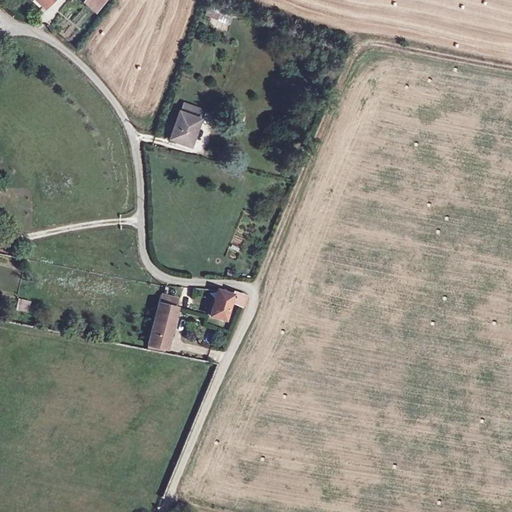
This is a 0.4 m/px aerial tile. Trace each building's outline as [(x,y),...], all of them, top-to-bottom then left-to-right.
[(38,0),(48,8),(54,0),(38,0)] [(106,4),(101,0),(85,0),(84,1),(98,13),(106,4)] [(229,28),(230,11),(205,9),(204,26),(229,28)] [(170,140),(191,147),(199,122),(179,115),(170,140)] [(177,298),(179,291),(164,288),(163,295),(177,298)] [(240,306),(244,296),(233,291),(232,295),(218,290),(210,314),(225,319),(230,303),(240,306)] [(149,346),(166,351),(177,310),(175,309),(177,300),(162,297),(149,346)] [(18,299),(16,311),(29,312),(31,301),(18,299)]
